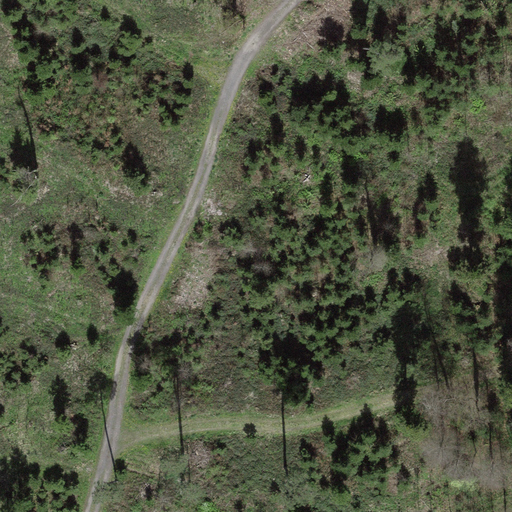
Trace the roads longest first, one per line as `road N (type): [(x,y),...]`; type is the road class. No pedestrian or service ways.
road 1 (track): [(296,0),(258,52),(172,247),(92,511)]
road 2 (track): [(511,370),(290,425),(112,429)]
